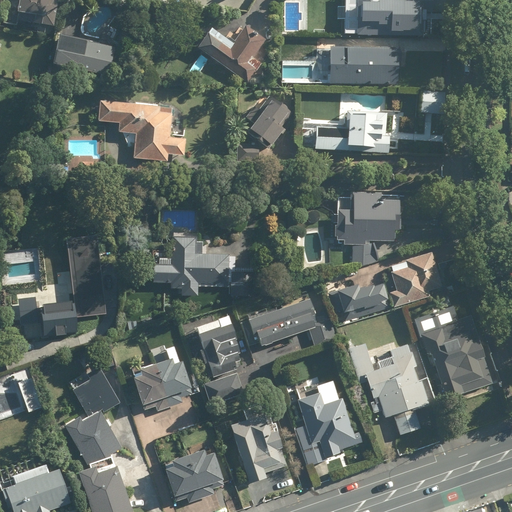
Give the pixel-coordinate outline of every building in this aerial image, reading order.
[(41,0),(16,0),(16,17),(41,18),(41,0)] [(400,0),(353,0),(353,37),(400,38),(400,0)] [(432,0),(405,0),(406,13),(432,13),(432,0)] [(208,29),(194,49),(199,52),(185,72),(196,80),(210,60),(246,85),(261,65),(253,59),(266,41),(244,26),(231,45),(208,29)] [(114,48),(54,37),(49,66),(109,77),(114,48)] [(399,49),(327,48),(326,86),(398,87),(399,49)] [(284,67),(283,87),(315,89),(316,75),(299,74),(300,68),(284,67)] [(443,92),(419,92),(418,114),(442,115),(443,92)] [(250,124),(244,133),(268,150),(280,132),(275,129),(287,112),(268,99),(260,110),(252,105),(243,119),(250,124)] [(170,108),(96,103),(94,121),(116,123),(116,133),(133,135),(131,158),(166,160),(166,155),(183,156),(184,140),(168,138),(170,108)] [(312,129),(311,152),(387,155),(388,136),(384,136),(385,115),(342,113),(341,130),(312,129)] [(257,145),(241,144),(241,161),(257,162),(257,145)] [(346,199),(333,198),(333,242),(342,242),(342,247),(351,247),(351,270),(378,262),(373,243),(392,243),(393,230),(397,230),(398,202),(379,202),(379,194),(347,193),(346,199)] [(108,317),(98,235),(62,240),(70,305),(38,308),(41,336),(77,331),(76,321),(108,317)] [(193,238),(170,238),(169,266),(149,266),(148,284),(166,285),(166,291),(179,291),(178,299),(188,299),(188,296),(196,297),(197,286),(228,287),(228,296),(255,297),(256,273),(226,272),(226,254),(199,253),(200,242),(193,242),(193,238)] [(39,250),(0,254),(0,266),(2,286),(42,282),(39,250)] [(387,294),(392,310),(429,298),(427,293),(440,289),(429,254),(387,267),(394,292),(387,294)] [(64,284),(37,286),(38,305),(65,303),(64,284)] [(356,285),(328,292),(334,316),(384,303),(379,285),(357,291),(356,285)] [(257,350),(312,331),(307,316),(311,315),(304,295),(242,317),(249,337),(252,336),(257,350)] [(450,308),(412,321),(418,339),(420,338),(426,357),(429,356),(444,401),(491,385),(467,317),(454,321),(450,308)] [(242,367),(226,318),(191,330),(207,379),(242,367)] [(136,319),(125,322),(127,331),(138,329),(136,319)] [(364,345),(346,351),(357,386),(365,384),(371,403),(369,404),(372,414),(380,412),(383,420),(392,417),(398,437),(419,430),(413,412),(428,407),(408,345),(389,351),(393,365),(372,372),(364,345)] [(109,346),(97,350),(104,370),(116,366),(109,346)] [(188,391),(173,348),(165,351),(163,346),(152,350),(157,363),(135,371),(137,376),(129,379),(140,408),(152,404),(155,413),(181,403),(178,394),(188,391)] [(73,474),(87,511),(130,511),(109,456),(121,449),(100,416),(120,404),(97,368),(83,377),(86,381),(69,391),(86,418),(79,423),(76,418),(60,428),(86,470),(73,474)] [(235,374),(201,386),(209,408),(243,396),(235,374)] [(295,435),(306,468),(326,461),(325,460),(338,455),(337,452),(360,445),(356,433),(352,435),(340,400),(322,405),(318,393),(301,399),(311,430),(295,435)] [(266,413),(226,428),(247,486),(265,479),(263,475),(285,467),(266,413)] [(168,469),(160,472),(171,504),(186,499),(188,504),(214,495),(212,491),(221,487),(209,454),(202,457),(200,451),(166,463),(168,469)] [(11,488),(0,492),(0,497),(5,511),(47,511),(48,511),(69,504),(56,471),(45,475),(41,465),(7,477),(11,488)]
